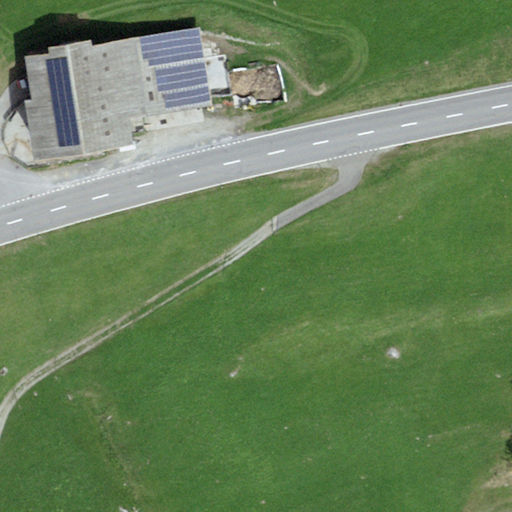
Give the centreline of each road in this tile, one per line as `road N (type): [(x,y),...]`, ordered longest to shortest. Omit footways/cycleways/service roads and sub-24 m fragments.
road 1 (primary): [(0,226),(252,158),(511,104)]
road 2 (track): [(0,422),(29,381),(344,185),(355,173),(361,134)]
